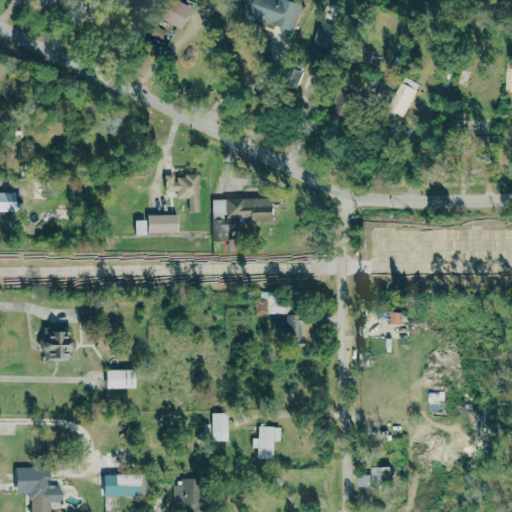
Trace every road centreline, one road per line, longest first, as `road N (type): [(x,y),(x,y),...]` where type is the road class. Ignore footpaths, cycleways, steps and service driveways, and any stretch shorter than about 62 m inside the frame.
road 1 (residential): [(0,19),(329,178),(343,194),(511,200)]
road 2 (residential): [(343,194),(344,511)]
